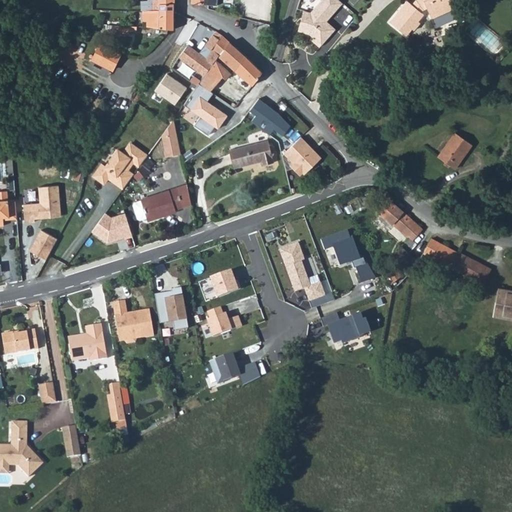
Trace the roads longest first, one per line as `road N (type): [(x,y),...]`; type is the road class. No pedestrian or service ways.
road 1 (unclassified): [(0,297),(243,220)]
road 2 (residential): [(184,0),(187,10),(246,45),(361,178)]
road 3 (unclassified): [(361,178),(383,180),(469,233),(511,240)]
road 4 (unclassified): [(243,220),(361,178)]
road 5 (residential): [(243,220),(288,333)]
